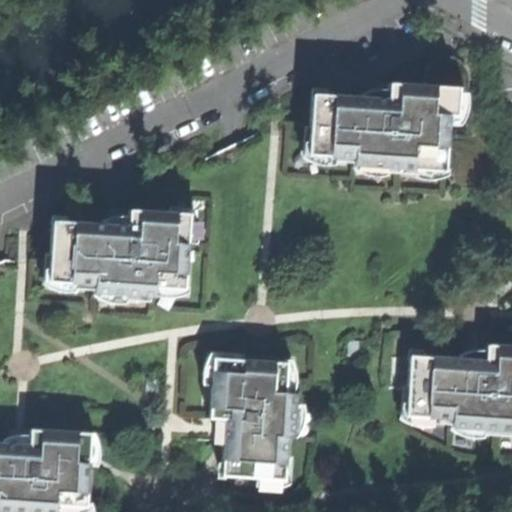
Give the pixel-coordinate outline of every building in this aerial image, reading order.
[(456,103),(466,103),(468,86),(467,74),(465,66),(459,61),(452,57),(444,56),(436,58),(429,63),(424,71),(424,84),(387,83),(387,89),(386,98),(359,96),(310,93),(308,126),(307,154),(334,156),(352,157),(351,165),(385,167),(414,169),(443,171),(443,169),(447,124),(448,115),(455,115),(456,103)] [(363,92),(359,96),(386,98),(387,89),(378,88),(371,89),(363,92)] [(464,114),(466,103),(456,103),(455,115),(448,115),(447,124),(458,125),(461,121),(464,114)] [(333,164),(334,156),(307,154),(308,126),(303,126),(301,157),(307,161),(315,165),(325,165),(333,164)] [(385,175),(385,167),(351,165),(352,168),(358,172),(368,176),(377,176),(385,175)] [(446,169),(443,169),(443,171),(414,169),(413,177),(420,179),(427,180),(437,179),(446,174),(446,169)] [(169,206),(169,212),(189,213),(187,242),(196,243),(198,235),(198,227),(197,217),(192,208),(169,206)] [(154,287),(184,289),(185,287),(187,242),(189,213),(169,212),(129,209),(128,216),(128,225),(99,223),(52,220),(50,253),(48,281),(75,283),(94,284),(93,292),(125,294),(154,296),(154,287)] [(103,219),(99,223),(128,225),(128,216),(122,215),(116,215),(110,216),(103,219)] [(75,291),(75,283),(48,281),(50,253),(44,253),(43,284),(49,288),(58,291),(67,292),(75,291)] [(187,287),(185,287),(184,289),(154,287),(154,296),(162,297),(170,297),(179,296),(187,293),(187,287)] [(125,301),(125,294),(93,292),(96,296),(102,300),(111,303),(118,303),(125,301)] [(348,355),(359,356),(360,342),(349,341),(348,355)] [(459,358),(409,355),(406,403),(405,416),(450,419),(450,424),(450,427),(483,429),(511,430),(511,344),(486,343),(485,350),(485,360),(459,358)] [(460,354),(459,358),(485,360),(485,350),(475,350),(466,351),(460,354)] [(202,384),(211,385),(212,357),(225,358),(225,353),(209,352),(203,365),(202,375),(202,384)] [(211,385),(209,419),(215,419),(225,420),(223,446),(221,476),(257,478),(283,480),(284,467),(286,436),(292,437),(294,404),(295,393),(285,392),(287,362),(284,362),(225,358),(212,357),(211,385)] [(284,359),(284,362),(287,362),(285,392),(295,393),(295,383),(295,373),(293,365),(289,360),(284,359)] [(158,378),(147,378),(146,392),(157,392),(158,378)] [(431,423),(450,424),(450,419),(405,416),(406,403),(401,403),(400,419),(406,422),(414,426),(423,426),(431,425),(431,423)] [(302,405),(294,404),(292,437),(295,437),(298,432),(302,422),(303,413),(302,405)] [(220,446),(223,446),(225,420),(215,419),(215,429),(216,436),(220,446)] [(483,436),(483,429),(450,427),(450,429),(458,434),(467,437),(476,437),(483,436)] [(81,452),(88,453),(90,432),(30,429),(29,435),(28,444),(3,443),(0,442),(0,511),(15,511),(54,511),(55,504),(85,506),(86,504),(88,465),(88,463),(80,463),(81,452)] [(93,433),(90,432),(88,453),(88,463),(88,465),(97,466),(100,457),(99,448),(93,433)] [(3,439),(3,443),(28,444),(29,435),(20,434),(10,436),(3,439)] [(289,468),(284,467),(283,480),(257,478),(256,486),(261,488),(269,488),(280,487),(288,482),(289,468)]
